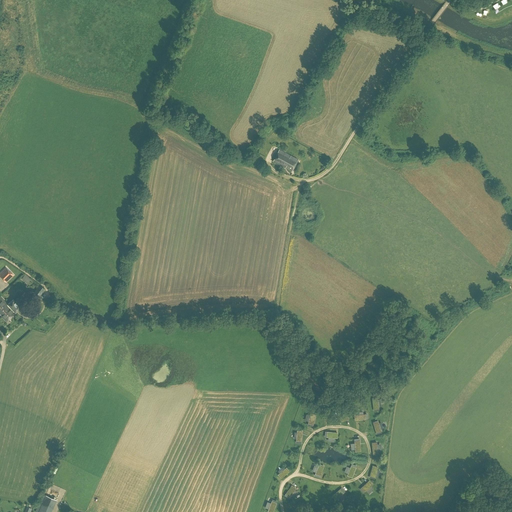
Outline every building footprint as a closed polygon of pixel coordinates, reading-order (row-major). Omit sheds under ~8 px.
[(292,171),(298,159),(279,149),(273,161),(292,171)] [(0,276),(6,282),(13,275),(6,267),(0,272),(0,276)] [(27,284),(31,279),(25,274),(21,279),(27,284)] [(39,297),(45,289),(40,285),(33,293),(39,297)] [(11,307),(8,304),(8,305),(0,297),(0,296),(0,313),(6,321),(16,312),(13,309),(11,307)] [(13,299),(8,304),(11,307),(13,309),(16,312),(21,308),(13,299)] [(349,420),(347,414),(345,415),(344,411),(338,413),(339,417),(335,417),(336,423),(349,420)] [(357,415),(354,415),(355,421),(368,419),(367,413),(363,414),(363,411),(356,412),(357,415)] [(313,427),(316,414),(310,413),(310,415),(306,414),(305,421),(308,421),(307,425),(313,427)] [(378,424),(378,421),(377,421),(375,421),(373,422),(374,424),(374,426),(376,431),(377,434),(378,433),(381,432),(380,430),(380,429),(382,428),(382,427),(381,423),(378,424)] [(301,430),(297,430),(297,431),(297,432),(294,432),(294,438),(296,439),(296,443),(301,443),(302,433),(303,430),(301,430)] [(337,438),(338,433),(325,431),(324,437),(328,437),(328,441),(334,442),(335,438),(337,438)] [(355,452),(361,451),(359,438),(354,439),(354,443),(350,444),(351,450),(355,450),(355,452)] [(377,444),(377,442),(371,442),(373,454),(378,453),(378,450),(380,450),(380,444),(377,444)] [(319,478),(324,466),(319,464),(318,466),(314,465),(312,471),(315,472),(314,476),(319,478)] [(352,478),(357,466),(351,464),(350,468),(346,466),(344,472),(348,474),(347,476),(352,478)] [(378,467),(373,465),(369,478),(374,479),(375,476),(378,476),(380,470),(377,469),(378,467)] [(284,469),(283,467),(278,471),(279,473),(278,474),(281,479),(290,471),(287,467),(284,469)] [(363,493),(366,491),(371,486),(373,484),(369,480),(360,489),(363,493)] [(296,488),(292,485),(284,495),(289,499),(296,488)] [(341,488),(332,496),(335,500),(345,492),(341,488)] [(46,495),(42,504),(38,511),(51,511),(53,509),(57,500),(46,495)] [(268,511),(273,511),(277,501),(272,499),(271,503),(267,502),(265,508),(268,509),(268,511)]
